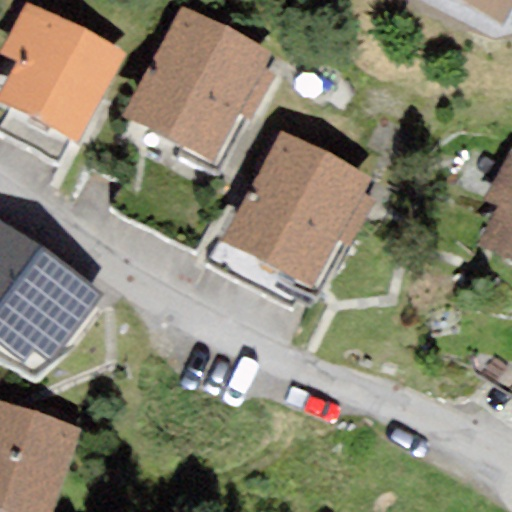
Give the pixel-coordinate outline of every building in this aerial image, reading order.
[(511,5),(511,0),(451,0),(500,27),(511,5)] [(0,104),(78,144),(125,54),(27,3),(0,49),(0,53),(18,62),(0,96),(0,104)] [(183,6),(123,118),(213,166),(241,114),(265,68),(273,54),(183,6)] [(276,74),(265,68),(241,114),(252,120),(276,74)] [(222,242),(312,287),(338,240),(362,195),(370,180),(281,132),(222,242)] [(511,149),(483,200),(498,208),(478,246),(511,263),(511,149)] [(362,195),(338,240),(351,247),(375,201),(362,195)] [(31,349),(55,366),(104,298),(0,224),(0,348),(21,363),(31,349)] [(53,511),(81,430),(0,403),(0,511),(53,511)]
